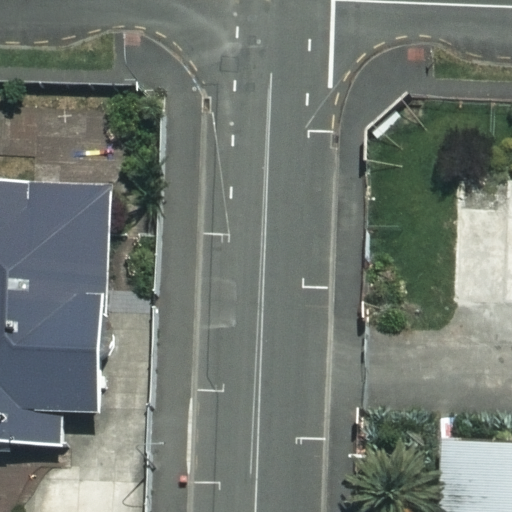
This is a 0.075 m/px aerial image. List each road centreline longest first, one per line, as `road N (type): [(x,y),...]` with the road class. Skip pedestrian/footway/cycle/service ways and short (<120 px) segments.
road 1 (tertiary): [(259,511),(279,0)]
road 2 (residential): [(289,0),(511,7)]
